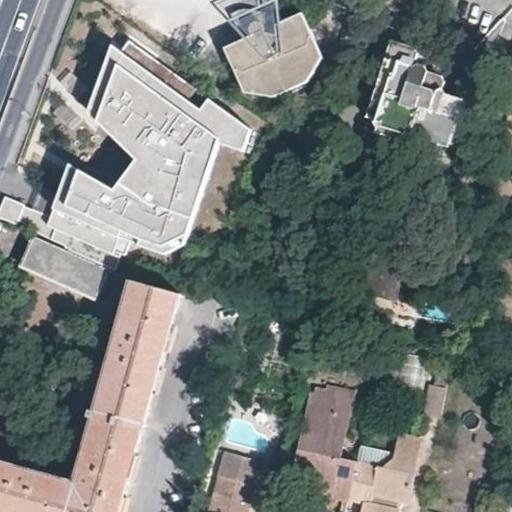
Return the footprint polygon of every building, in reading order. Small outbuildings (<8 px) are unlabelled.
[(284,21),(280,0),(276,0),(257,9),(231,20),(239,27),(249,37),(252,36),(255,34),(253,29),(253,25),(256,22),(261,21),(266,23),(267,30),(277,25),(284,21)] [(324,57),(303,12),(284,21),(277,25),(267,30),(266,23),(261,21),(256,22),(253,25),(253,29),(255,34),(252,36),(249,37),(226,47),(247,92),(270,96),(272,89),(305,74),(311,78),(324,57)] [(136,174),(82,150),(59,210),(175,252),(206,228),(238,118),(130,38),(119,102),(160,141),(136,174)] [(425,134),(439,138),(451,142),(465,100),(446,93),(443,88),(445,82),(442,75),(429,70),(425,65),(417,62),(419,53),(416,46),(393,39),(368,116),(381,120),(396,125),(392,136),(391,138),(420,148),(421,145),(425,134)] [(305,74),(272,89),(270,96),(275,97),(309,82),(311,78),(305,74)] [(377,131),(392,136),(396,125),(381,120),(377,131)] [(435,150),(439,138),(425,134),(421,145),(435,150)] [(0,197),(0,216),(40,227),(45,208),(0,196),(0,197)] [(406,271),(420,219),(402,214),(404,207),(370,197),(364,215),(377,220),(357,289),(394,300),(403,270),(406,271)] [(109,268),(34,235),(20,266),(96,298),(109,268)] [(180,294),(132,280),(95,410),(92,409),(90,415),(94,417),(76,482),(0,460),(0,510),(4,511),(117,511),(122,496),(125,495),(180,294)] [(449,380),(438,378),(436,385),(429,384),(423,414),(441,418),(449,380)] [(292,487),(348,500),(357,460),(339,456),(351,401),(313,392),(292,487)] [(409,504),(421,438),(399,434),(395,455),(385,466),(357,460),(348,500),(347,503),(364,506),(363,511),(398,511),(400,502),(409,504)] [(359,448),(357,460),(385,466),(395,455),(359,448)] [(245,511),(259,459),(224,450),(218,475),(219,475),(209,511),(245,511)] [(347,503),(345,511),(363,511),(364,506),(347,503)]
